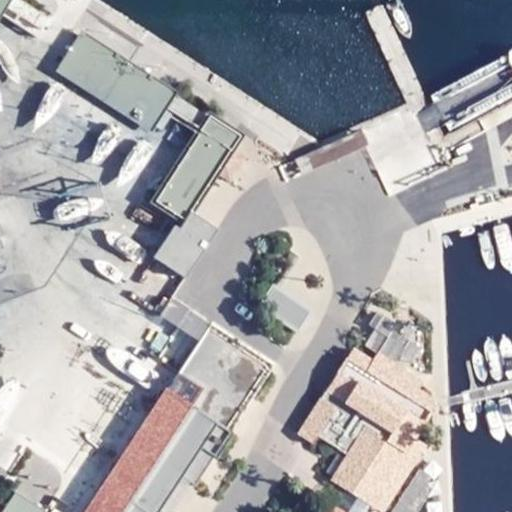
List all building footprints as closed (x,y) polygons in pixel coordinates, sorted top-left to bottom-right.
[(23,0),(11,0),(4,12),(39,34),(50,17),(23,0)] [(184,220),(241,134),(83,31),(57,69),(149,129),(153,125),(161,130),(174,112),(201,130),(154,201),(184,220)] [(185,276),(215,229),(190,213),(180,229),(174,225),(154,256),(185,276)] [(269,287),(256,306),(297,332),(309,313),(269,287)] [(414,364),(426,336),(374,314),(362,342),(414,364)] [(271,365),(209,323),(178,369),(239,410),(271,365)] [(298,431),(312,440),(317,433),(348,453),(332,479),(371,502),(386,511),(438,431),(422,422),(436,400),(418,387),(422,379),(377,351),(371,358),(351,346),(298,431)] [(176,511),(240,413),(175,371),(82,511),(176,511)] [(46,511),(47,511),(16,490),(1,511),(46,511)] [(74,511),(58,500),(49,511),(74,511)]
